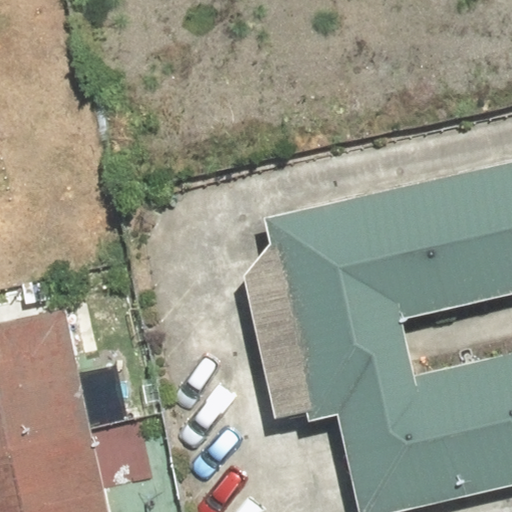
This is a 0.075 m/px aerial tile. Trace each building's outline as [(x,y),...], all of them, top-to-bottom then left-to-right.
[(279,0),(135,0),(153,83),(291,55),(279,0)] [(442,0),(311,0),(325,66),(451,40),(442,0)] [(511,0),(471,0),(480,40),(511,32),(511,0)] [(511,162),(272,217),(279,250),(243,282),(270,421),(314,411),(337,511),(380,511),(511,482),(511,162)] [(116,511),(71,309),(0,324),(0,511),(116,511)]
